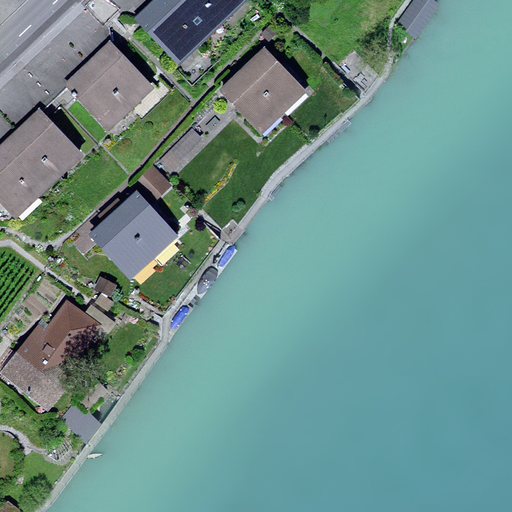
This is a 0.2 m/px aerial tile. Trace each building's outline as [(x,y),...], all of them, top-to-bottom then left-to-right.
[(174,57),(196,36),(161,0),(157,0),(149,8),(138,19),(174,57)] [(161,0),(196,36),(217,15),(202,0),(161,0)] [(202,0),(217,15),(233,0),(202,0)] [(435,7),(425,0),(415,0),(399,23),(415,34),(435,7)] [(101,54),(89,66),(124,102),(145,82),(110,45),(101,54)] [(254,61),(244,71),(276,105),(297,84),(265,51),(254,61)] [(354,51),(338,67),(363,92),(379,76),(354,51)] [(102,123),(124,102),(89,66),(80,74),(67,86),(102,123)] [(254,126),(276,105),(244,71),(234,80),(221,92),(254,126)] [(332,71),(316,87),(342,114),(358,97),(332,71)] [(30,122),(18,132),(53,169),(75,149),(40,112),(30,122)] [(0,156),(31,189),(53,169),(18,132),(7,143),(0,149),(0,156)] [(0,200),(9,210),(31,189),(0,156),(0,200)] [(151,167),(141,181),(161,195),(171,182),(151,167)] [(235,169),(201,211),(222,230),(231,220),(237,226),(260,196),(235,169)] [(126,205),(115,215),(146,248),(168,228),(137,195),(126,205)] [(124,268),(146,248),(115,215),(106,224),(94,235),(124,268)] [(8,348),(0,358),(0,375),(8,382),(13,376),(46,402),(71,370),(65,365),(96,327),(67,305),(45,332),(38,327),(28,339),(30,341),(18,356),(8,348)] [(13,511),(6,503),(0,510),(0,511),(13,511)]
